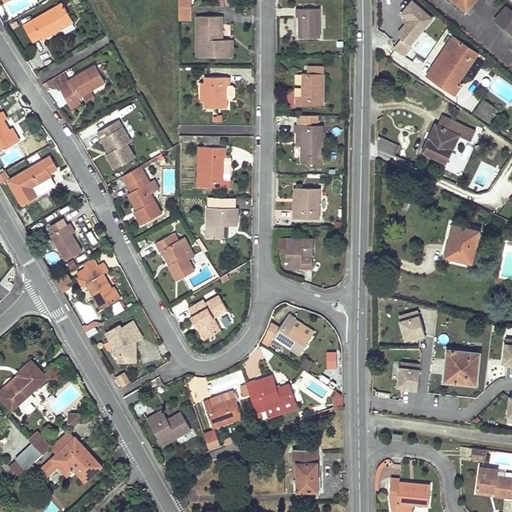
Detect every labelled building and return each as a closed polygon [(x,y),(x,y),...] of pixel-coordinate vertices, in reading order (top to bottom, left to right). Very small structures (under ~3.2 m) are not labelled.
[(453,0),(466,10),(474,0),(453,0)] [(409,46),(432,19),(411,2),(401,14),(406,18),(409,21),(405,25),(398,34),(401,39),(409,46)] [(61,29),(60,26),(72,20),(62,3),(23,25),(32,42),(40,37),(42,40),(61,29)] [(191,6),(179,6),(179,14),(191,15),(191,6)] [(511,10),(506,6),(495,19),(511,33),(511,10)] [(319,9),(295,9),(295,17),(298,17),(298,38),(319,38),(319,9)] [(222,16),(199,16),(199,56),(232,57),(232,40),(221,39),(222,16)] [(72,20),(60,26),(61,29),(73,22),(72,20)] [(451,51),(432,79),(454,94),(461,84),(457,82),(464,72),(470,76),(478,64),(472,60),(477,52),(453,36),(445,47),(451,51)] [(433,47),(426,42),(421,48),(428,54),(433,47)] [(445,47),(427,75),(432,79),(451,51),(445,47)] [(425,60),(418,54),(413,62),(420,67),(425,60)] [(100,62),(95,65),(103,79),(108,75),(100,62)] [(69,84),(60,89),(71,108),(81,102),(78,97),(105,82),(103,79),(95,65),(69,80),(68,81),(69,84)] [(302,96),(295,96),(295,105),(323,105),(323,66),(307,66),(307,73),(302,73),(302,96)] [(64,72),(53,78),(59,89),(60,89),(69,84),(68,81),(69,80),(64,72)] [(204,82),(204,101),(204,107),(226,108),(226,77),(205,76),(204,82)] [(53,78),(42,85),(43,87),(47,85),(59,89),(53,78)] [(482,99),(473,112),(490,123),(498,109),(482,99)] [(0,151),(16,142),(9,130),(4,120),(7,119),(2,111),(0,113),(0,112),(0,151)] [(294,132),(297,132),(301,132),(301,145),(301,163),(322,163),(323,125),(311,125),(311,123),(311,115),(298,115),(298,125),(295,125),(294,132)] [(443,115),(438,125),(447,129),(451,119),(443,115)] [(447,129),(438,125),(435,123),(430,133),(432,135),(424,152),(445,162),(449,153),(458,135),(470,141),(475,131),(451,119),(447,129)] [(131,141),(118,120),(97,132),(101,139),(105,137),(113,151),(109,153),(106,155),(114,169),(135,157),(127,143),(131,141)] [(12,128),(9,130),(16,142),(19,141),(12,128)] [(218,136),(205,135),(205,144),(218,144),(218,136)] [(105,137),(101,139),(109,153),(113,151),(105,137)] [(202,147),(201,187),(229,188),(230,180),(229,180),(223,180),(224,156),(224,147),(202,147)] [(455,156),(449,153),(445,162),(451,165),(455,156)] [(5,172),(0,174),(0,181),(1,184),(6,181),(20,205),(36,196),(31,187),(50,176),(48,174),(56,169),(49,157),(10,179),(5,172)] [(492,169),(483,165),(474,182),(483,187),(492,169)] [(121,176),(130,192),(139,208),(136,210),(137,213),(135,215),(140,225),(161,213),(150,193),(145,184),(149,182),(139,166),(121,176)] [(149,182),(145,184),(150,193),(157,189),(153,180),(149,182)] [(297,187),(296,218),(319,218),(319,188),(297,187)] [(130,192),(127,194),(136,210),(139,208),(130,192)] [(225,198),(207,197),(206,237),(222,238),(223,225),(236,225),(237,208),(234,207),(225,207),(225,198)] [(225,198),(225,207),(234,207),(234,198),(225,198)] [(36,202),(26,207),(30,215),(39,211),(36,202)] [(71,234),(66,226),(62,219),(50,226),(54,233),(50,235),(64,260),(81,251),(71,234)] [(451,245),(448,245),(445,256),(471,262),(479,230),(456,224),(451,245)] [(159,252),(160,251),(162,250),(170,264),(167,265),(166,266),(175,281),(195,270),(188,259),(178,241),(174,233),(154,244),(159,252)] [(184,237),(178,241),(188,259),(194,255),(184,237)] [(278,237),(278,248),(286,248),(286,267),(312,268),(312,255),(313,255),(313,238),(278,237)] [(144,239),(136,243),(139,247),(146,244),(144,239)] [(162,250),(160,251),(167,265),(170,264),(162,250)] [(94,258),(83,264),(85,268),(87,272),(90,271),(98,266),(94,258)] [(98,266),(90,271),(94,278),(103,273),(107,270),(103,263),(98,266)] [(85,268),(77,273),(79,277),(87,272),(85,268)] [(56,278),(62,289),(74,282),(68,271),(56,278)] [(87,272),(79,277),(77,278),(81,285),(85,283),(100,309),(118,299),(111,288),(103,273),(94,278),(90,271),(87,272)] [(114,287),(111,288),(118,299),(120,298),(114,287)] [(215,318),(228,310),(219,294),(205,302),(203,299),(189,307),(193,315),(191,316),(204,340),(222,330),(215,318)] [(116,314),(125,309),(120,300),(111,305),(116,314)] [(425,336),(417,310),(408,313),(410,318),(400,321),(406,339),(416,336),(417,338),(425,336)] [(217,317),(222,327),(233,321),(228,312),(217,317)] [(312,336),(291,323),(294,319),(295,317),(289,313),(279,327),(273,324),(262,342),(267,345),(273,337),(299,355),(312,336)] [(294,319),(291,323),(312,336),(314,332),(294,319)] [(144,337),(133,320),(126,324),(128,329),(124,332),(121,327),(120,324),(114,327),(112,329),(116,336),(110,340),(114,347),(114,352),(119,356),(125,356),(125,363),(133,362),(136,362),(136,341),(137,341),(138,341),(144,337)] [(86,325),(83,327),(86,332),(101,324),(95,321),(87,326),(86,325)] [(116,336),(112,329),(106,332),(110,340),(116,336)] [(511,343),(505,343),(502,361),(507,362),(511,362),(511,343)] [(447,349),(445,368),(448,368),(447,381),(476,384),(479,352),(447,349)] [(337,350),(328,351),(328,368),(337,368),(337,350)] [(310,370),(315,362),(306,356),(301,364),(310,370)] [(19,375),(20,376),(21,378),(0,397),(12,410),(46,379),(32,362),(19,374),(19,375)] [(417,390),(420,364),(411,363),(410,368),(400,367),(398,386),(402,386),(409,387),(409,389),(417,390)] [(126,372),(116,377),(121,387),(131,382),(126,372)] [(246,384),(250,395),(256,413),(265,410),(295,400),(289,384),(277,388),(272,375),(246,384)] [(21,378),(20,376),(0,393),(0,396),(0,397),(21,378)] [(250,395),(246,384),(239,386),(243,398),(250,395)] [(233,392),(211,399),(213,405),(235,398),(233,392)] [(343,394),(334,395),(334,406),(344,405),(343,394)] [(213,405),(211,399),(204,402),(213,428),(242,418),(235,398),(213,405)] [(295,400),(265,410),(268,418),(297,408),(295,400)] [(162,410),(146,419),(162,446),(191,429),(181,412),(168,420),(162,410)] [(80,412),(73,412),(68,418),(67,424),(71,428),(83,416),(80,412)] [(101,466),(68,430),(50,447),(57,455),(38,472),(44,479),(58,466),(67,475),(74,469),(85,481),(101,466)] [(214,431),(204,434),(209,450),(220,447),(214,431)] [(50,447),(36,432),(28,439),(32,444),(42,455),(50,447)] [(225,440),(227,445),(237,441),(236,436),(225,440)] [(237,443),(208,453),(210,459),(239,449),(237,443)] [(25,470),(42,455),(32,444),(15,459),(16,460),(25,470)] [(483,459),(485,448),(472,446),(471,457),(483,459)] [(293,453),(293,463),(296,463),(297,492),(319,491),(317,449),(293,449),(293,453)] [(25,470),(16,460),(10,466),(19,476),(25,470)] [(378,480),(380,471),(383,467),(380,464),(378,467),(376,470),(375,475),(374,480),(378,480)] [(479,466),(476,489),(493,491),(493,495),(511,497),(511,499),(511,477),(497,475),(497,469),(479,466)] [(390,476),(388,494),(397,495),(396,509),(397,509),(397,511),(402,511),(411,511),(412,504),(428,505),(430,484),(399,481),(399,477),(390,476)] [(396,509),(397,495),(388,494),(391,508),(396,509)]
